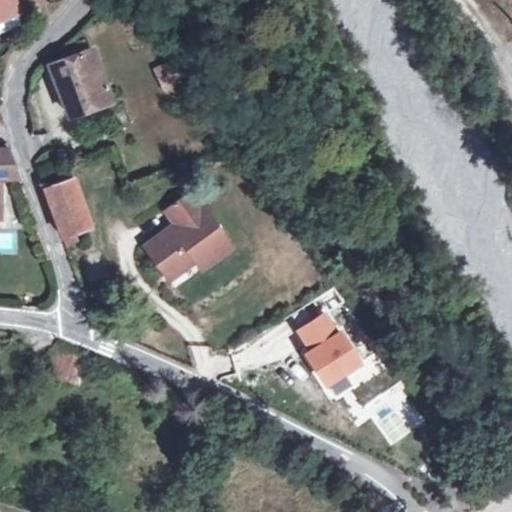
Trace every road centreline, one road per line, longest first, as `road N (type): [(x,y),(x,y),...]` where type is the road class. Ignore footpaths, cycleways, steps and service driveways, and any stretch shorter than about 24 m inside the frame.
road 1 (unclassified): [(73,331),(321,439),(373,466),(426,511)]
road 2 (residential): [(78,0),(14,73),(9,100),(64,268),(73,331)]
